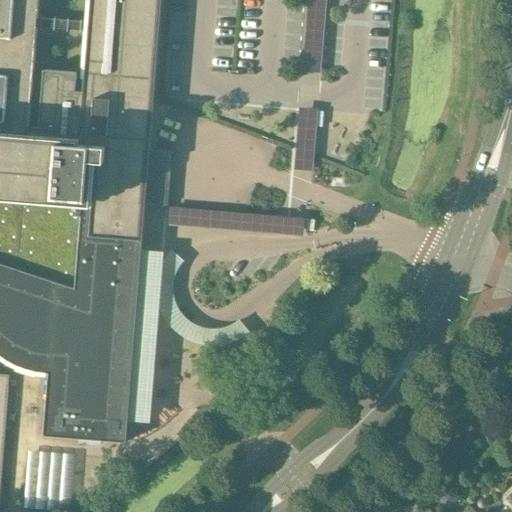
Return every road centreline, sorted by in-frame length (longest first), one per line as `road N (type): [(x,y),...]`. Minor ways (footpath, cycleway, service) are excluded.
road 1 (tertiary): [(460,257),(391,388),(272,511)]
road 2 (tertiary): [(511,116),(460,257)]
